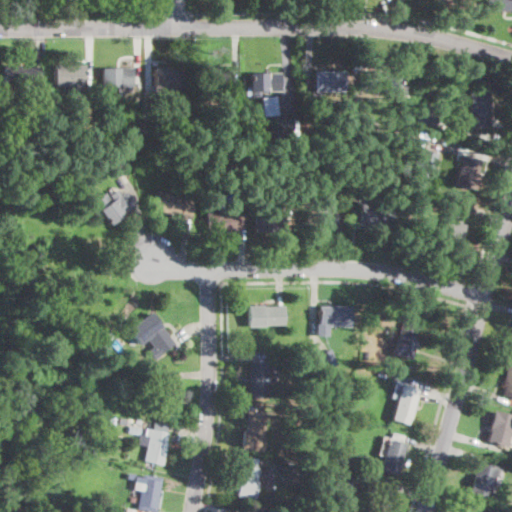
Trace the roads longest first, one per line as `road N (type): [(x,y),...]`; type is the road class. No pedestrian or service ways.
road 1 (residential): [(0,28),(384,28),(511,56)]
road 2 (residential): [(149,256),(207,271),(378,270),(483,296)]
road 3 (residential): [(424,511),(511,193)]
road 4 (residential): [(191,511),(208,407),(207,271)]
